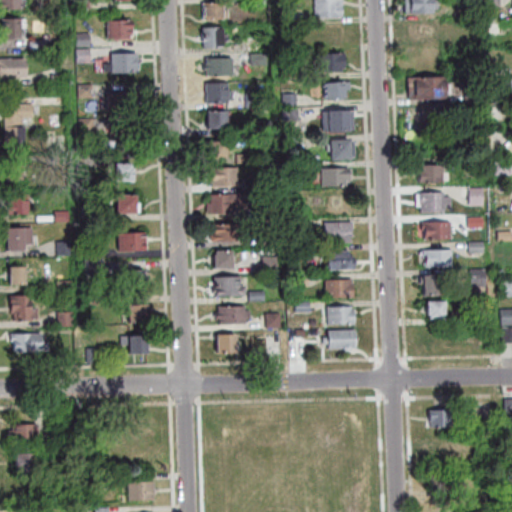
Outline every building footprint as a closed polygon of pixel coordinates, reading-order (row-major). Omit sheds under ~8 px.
[(0,0),(27,0),(27,10),(1,11),(0,0)] [(316,0),(343,0),(344,18),(317,19),(316,0)] [(441,0),(441,5),(435,5),(435,14),(406,15),(406,0),(441,0)] [(502,0),(502,8),(489,8),(489,0),(502,0)] [(205,21),(204,4),(224,3),(224,11),(229,10),(230,20),(205,21)] [(306,23),(290,23),(290,13),(306,13),(306,23)] [(4,26),(4,20),(28,19),(28,36),(23,37),(23,40),(4,41),(4,34),(1,34),(1,26),(4,26)] [(404,41),(441,41),(441,20),(404,20),(404,41)] [(110,40),(109,22),(135,21),(135,32),(137,32),(137,38),(135,38),(135,39),(110,40)] [(341,25),(315,24),(315,43),(341,43),(341,25)] [(204,28),(223,28),(224,48),(205,48),(204,28)] [(92,47),(78,47),(78,34),(92,34),(92,47)] [(248,51),(248,37),(262,37),(263,51),(248,51)] [(46,41),(46,50),(34,51),(33,41),(46,41)] [(79,64),(79,49),(92,49),(93,63),(79,64)] [(252,66),(252,54),(269,53),(269,65),(252,66)] [(321,73),(321,55),(346,54),(346,69),(344,70),(344,72),(321,73)] [(140,70),(140,74),(106,74),(106,64),(113,64),(113,55),(140,55),(140,59),(145,59),(145,62),(143,62),(143,70),(140,70)] [(207,78),(207,72),(204,72),(204,64),(207,64),(207,59),(234,58),(234,77),(207,78)] [(0,59),(27,59),(28,79),(0,79),(0,59)] [(54,85),(54,75),(65,75),(66,84),(54,85)] [(511,95),(498,95),(498,77),(511,77),(511,95)] [(410,100),(409,79),(446,78),(447,86),(451,86),(451,96),(447,96),(447,99),(410,100)] [(207,105),(207,84),(229,83),(229,91),(234,91),(235,100),(229,100),(229,105),(207,105)] [(348,91),(348,99),(327,100),(327,84),(352,83),(352,91),(348,91)] [(81,99),(80,85),(95,85),(95,99),(81,99)] [(248,108),(247,93),(261,93),(261,107),(248,108)] [(110,111),(110,94),(141,94),(141,102),(136,102),(136,111),(110,111)] [(298,106),(285,107),(284,94),(298,94),(298,106)] [(35,105),(35,119),(24,119),(25,152),(7,153),(7,119),(10,119),(10,106),(35,105)] [(285,121),(285,108),(300,108),(301,121),(285,121)] [(208,113),(227,112),(228,130),(208,131),(208,113)] [(324,113),(355,112),(356,131),(350,131),(350,134),(329,135),(329,132),(325,132),(324,113)] [(419,113),(419,146),(445,146),(445,113),(419,113)] [(81,132),(81,120),(95,120),(95,132),(81,132)] [(259,122),(274,121),(275,135),(260,136),(259,122)] [(136,141),(136,145),(119,145),(119,142),(113,142),(112,132),(119,132),(119,128),(138,128),(138,141),(136,141)] [(286,136),(303,136),(304,150),(286,151),(286,136)] [(332,145),(331,142),(356,141),(357,158),(351,159),(351,161),(332,162),(332,152),(328,152),(328,145),(332,145)] [(228,160),(207,161),(207,143),(227,142),(228,160)] [(253,164),(239,164),(238,154),(252,154),(253,164)] [(511,176),(497,176),(496,159),(511,159),(511,176)] [(8,164),(24,164),(24,182),(8,182),(8,176),(5,176),(5,168),(8,168),(8,164)] [(116,165),(134,165),(134,169),(136,169),(136,183),(116,183),(116,165)] [(420,184),(420,167),(444,166),(444,174),(452,174),(452,183),(420,184)] [(239,168),(240,186),(212,187),(211,169),(239,168)] [(323,187),(323,169),(356,169),(356,181),(348,181),(348,186),(323,187)] [(260,173),(277,173),(278,187),(260,188),(260,173)] [(485,188),(485,206),(471,206),(470,188),(485,188)] [(422,214),(421,193),(445,193),(445,197),(452,197),(452,209),(446,209),(446,213),(422,214)] [(352,211),(352,194),(331,194),(331,211),(352,211)] [(31,195),(31,216),(10,216),(10,202),(14,202),(13,195),(31,195)] [(230,211),(230,214),(208,214),(208,204),(212,204),(212,196),(243,195),(243,201),(246,201),(247,211),(243,211),(230,211)] [(119,215),(118,197),(137,197),(137,203),(142,203),(142,213),(137,213),(137,215),(119,215)] [(262,203),(278,202),(279,217),(263,217),(262,203)] [(57,223),(57,211),(71,211),(71,222),(57,223)] [(469,218),(485,218),(485,228),(469,229),(469,218)] [(291,220),(305,220),(306,231),(291,231),(291,220)] [(353,243),(327,244),(326,223),(352,222),(353,243)] [(453,222),(453,240),(426,241),(426,237),(420,237),(420,223),(453,222)] [(222,232),(221,226),(252,225),(252,231),(244,231),(244,242),(214,243),(213,232),(222,232)] [(9,252),(8,229),(35,228),(35,245),(26,245),(26,252),(9,252)] [(511,242),(499,242),(499,232),(511,232),(511,242)] [(121,253),(121,235),(147,235),(147,252),(121,253)] [(59,257),(59,242),(72,242),(72,257),(59,257)] [(470,243),(485,242),(486,253),(470,253),(470,243)] [(87,257),(87,247),(100,247),(100,257),(87,257)] [(454,250),(454,268),(427,269),(427,266),(421,266),(421,251),(454,250)] [(351,257),(355,257),(355,260),(359,260),(359,265),(355,265),(356,271),(327,272),(327,252),(351,251),(351,257)] [(216,257),(216,252),(224,252),(224,254),(227,254),(227,252),(233,252),(234,270),(215,271),(214,257),(216,257)] [(264,257),(279,257),(279,272),(264,273),(264,257)] [(87,276),(87,260),(103,260),(104,276),(87,276)] [(129,272),(147,272),(147,267),(153,267),(154,281),(147,281),(147,292),(129,293),(129,272)] [(27,269),(28,287),(12,287),(11,269),(27,269)] [(472,270),(487,269),(487,287),(472,287),(472,270)] [(310,287),(296,288),(295,274),(310,274),(310,287)] [(216,298),(216,294),(214,295),(213,288),(216,288),(216,278),(242,277),(242,287),(246,287),(247,297),(216,298)] [(425,298),(424,286),(421,286),(421,279),(424,279),(424,278),(448,277),(449,298),(425,298)] [(327,299),(326,281),(354,280),(354,298),(327,299)] [(60,293),(59,282),(74,281),(75,292),(60,293)] [(511,297),(501,298),(501,281),(511,281),(511,297)] [(266,302),(251,303),(251,293),(266,292),(266,302)] [(33,297),(33,309),(39,309),(39,320),(33,320),(33,322),(16,322),(15,315),(13,315),(13,297),(33,297)] [(100,307),(87,307),(87,298),(100,297),(100,307)] [(297,313),(297,302),(311,302),(311,312),(297,313)] [(446,303),(446,321),(428,321),(427,304),(446,303)] [(131,326),(131,323),(125,323),(125,315),(131,315),(131,307),(149,307),(149,325),(131,326)] [(246,319),(247,325),(220,326),(220,321),(217,321),(217,312),(219,312),(219,308),(246,307),(246,312),(251,311),(252,319),(246,319)] [(356,326),(329,327),(328,308),(353,307),(353,311),(355,311),(356,326)] [(511,325),(502,326),(502,310),(511,309),(511,325)] [(60,327),(60,313),(75,312),(75,327),(60,327)] [(267,329),(267,314),(282,314),(282,329),(267,329)] [(511,343),(503,344),(502,328),(511,328),(511,343)] [(357,349),(329,350),(329,345),(325,346),(324,338),(329,338),(329,331),(356,330),(357,349)] [(44,343),(51,343),(51,353),(16,353),(16,343),(13,343),(13,335),(44,335),(44,343)] [(237,355),(217,355),(217,336),(237,336),(237,355)] [(149,337),(149,357),(131,357),(131,346),(123,346),(123,338),(149,337)] [(299,354),(298,340),(308,340),(308,354),(299,354)] [(89,364),(89,349),(99,349),(99,364),(89,364)] [(511,398),(503,398),(503,415),(511,415),(511,398)] [(431,418),(431,412),(452,412),(453,430),(431,430),(431,428),(429,428),(429,418),(431,418)] [(151,431),(151,413),(131,413),(131,431),(151,431)] [(20,441),(11,441),(10,432),(15,432),(14,426),(39,425),(39,435),(36,435),(37,444),(20,444),(20,441)] [(432,445),(455,445),(455,463),(432,463),(432,462),(428,462),(428,452),(432,452),(432,445)] [(17,456),(43,455),(43,473),(18,474),(17,456)] [(110,491),(94,492),(94,477),(110,476),(110,491)] [(434,476),(460,476),(460,493),(434,493),(434,476)] [(156,502),(131,502),(130,483),(155,482),(155,484),(157,484),(157,495),(155,495),(156,502)]
